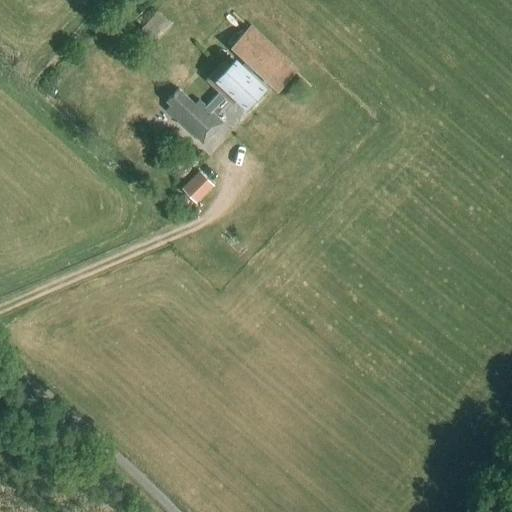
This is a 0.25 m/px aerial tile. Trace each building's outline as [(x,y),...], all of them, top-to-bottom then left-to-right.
[(162,8),(145,28),(159,40),(177,21),(162,8)] [(279,91),(299,70),(251,25),(231,47),(279,91)] [(220,92),(206,107),(211,112),(225,98),(231,104),(236,100),(247,110),(268,88),(236,57),(229,65),(224,61),(207,80),(220,92)] [(223,123),(211,112),(206,107),(198,100),(195,104),(178,89),(166,102),(169,106),(166,109),(203,144),(223,123)] [(199,171),(181,189),(192,199),(210,181),(199,171)]
